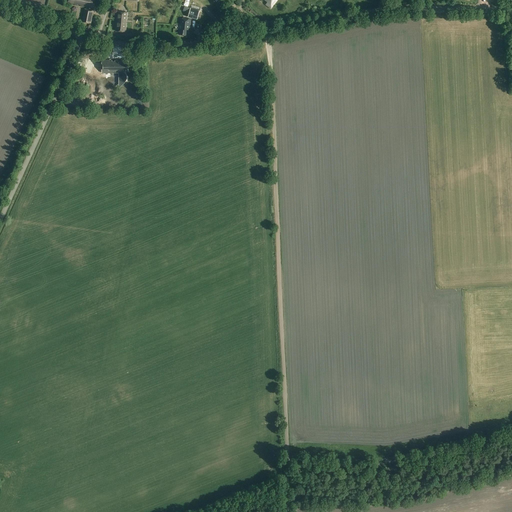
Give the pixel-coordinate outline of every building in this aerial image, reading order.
[(94,0),(68,0),(68,2),(75,4),(74,6),(77,6),(78,5),(81,6),(81,7),(86,8),(86,9),(84,9),(81,22),(91,23),(93,11),(88,10),(88,8),(93,9),(94,0)] [(271,9),(278,0),(264,0),(267,2),(265,5),(271,9)] [(199,13),(200,10),(191,7),(187,18),(196,20),(197,19),(199,13)] [(126,32),(127,12),(117,12),(116,24),(116,25),(116,31),(126,32)] [(179,28),(178,35),(186,35),(187,29),(190,30),(191,19),(180,18),(179,25),(180,25),(180,28),(179,28)] [(102,67),(102,72),(103,72),(113,72),(113,71),(114,71),(114,72),(119,72),(119,78),(119,80),(125,81),(126,79),(126,78),(126,75),(125,73),(123,72),(123,71),(128,71),(128,62),(122,62),(122,60),(115,60),(115,62),(112,62),(112,60),(102,60),(102,64),(102,67)]
